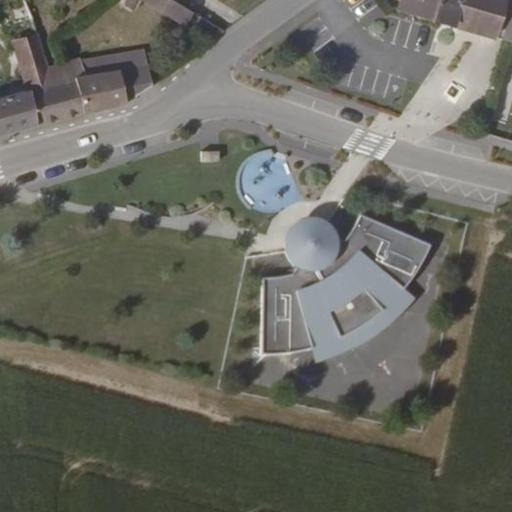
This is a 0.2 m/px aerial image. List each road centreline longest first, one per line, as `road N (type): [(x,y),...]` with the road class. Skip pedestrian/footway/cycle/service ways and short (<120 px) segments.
road 1 (unclassified): [(195,106),(241,100),(511,180)]
road 2 (unclassified): [(0,166),(195,106)]
road 3 (residential): [(195,106),(210,68),(294,0)]
